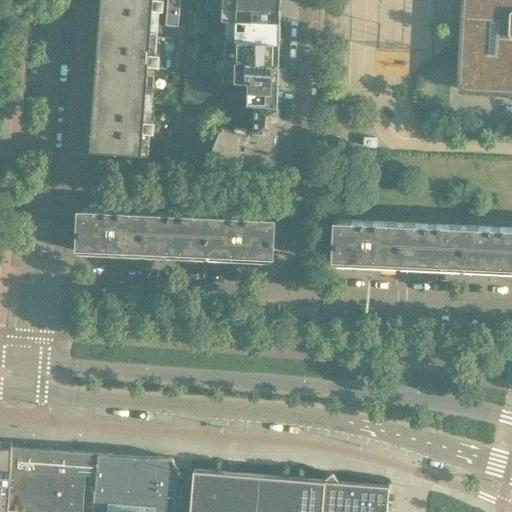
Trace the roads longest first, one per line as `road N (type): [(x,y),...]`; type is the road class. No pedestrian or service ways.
road 1 (tertiary): [(511,418),(339,387),(27,360)]
road 2 (tertiary): [(24,395),(313,416),(475,454)]
road 3 (residential): [(290,294),(305,0)]
road 4 (residential): [(33,281),(53,0)]
road 5 (residential): [(33,281),(290,294)]
road 6 (residential): [(290,294),(511,303)]
